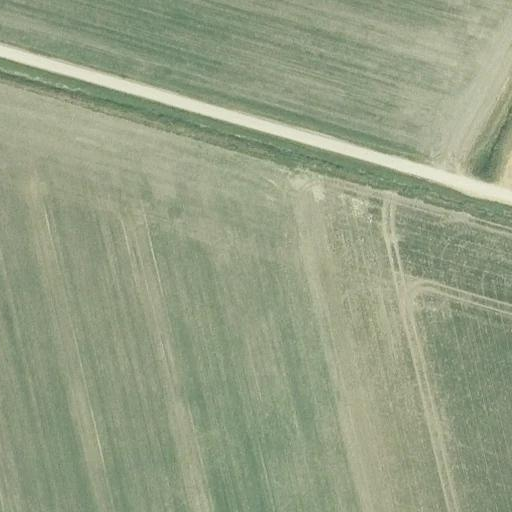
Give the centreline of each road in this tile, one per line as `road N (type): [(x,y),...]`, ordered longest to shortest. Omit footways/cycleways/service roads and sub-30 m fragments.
road 1 (unclassified): [(511,191),(0,48)]
road 2 (track): [(511,41),(446,172)]
